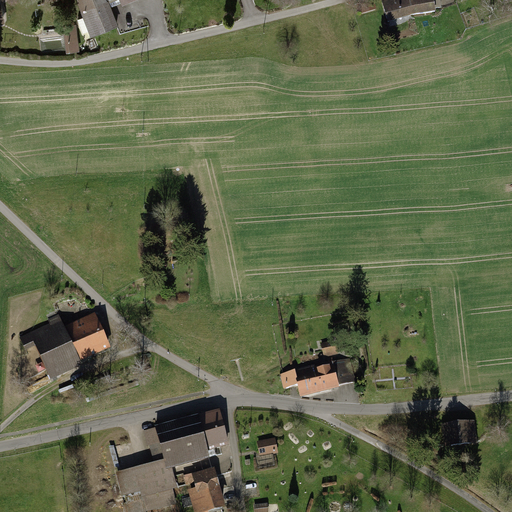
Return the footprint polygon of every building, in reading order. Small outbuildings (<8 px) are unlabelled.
[(72,0),(88,40),(117,29),(109,7),(127,0),(72,0)] [(399,0),(380,6),(386,27),(434,17),(434,12),(439,11),(439,0),(399,0)] [(67,53),(77,53),(76,28),(58,28),(59,37),(66,36),(67,53)] [(57,322),(19,340),(23,348),(32,344),(50,384),(83,369),(81,365),(110,352),(93,315),(61,330),(57,322)] [(336,340),(319,344),(323,360),(340,356),(336,340)] [(349,360),(281,376),(285,390),(299,387),(302,398),(355,385),(349,360)] [(218,408),(140,427),(147,458),(111,467),(121,511),(143,511),(143,509),(174,502),(171,489),(174,489),(169,466),(209,456),(207,449),(227,444),(218,408)] [(473,419),(437,423),(439,444),(475,441),(473,419)] [(274,437),(255,441),(258,456),(277,452),(274,437)] [(259,456),(260,466),(276,464),(275,454),(259,456)] [(213,466),(183,475),(194,511),(203,511),(225,506),(213,466)]
